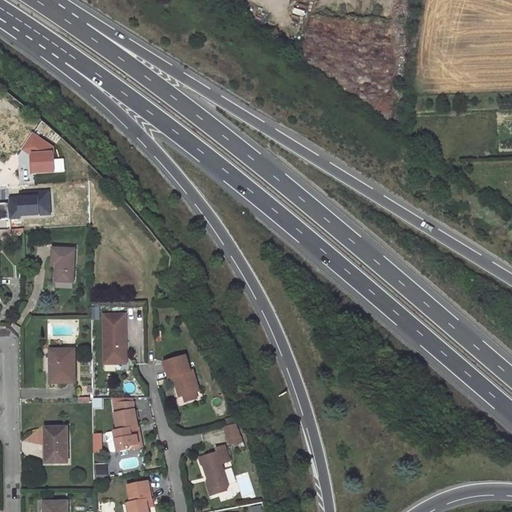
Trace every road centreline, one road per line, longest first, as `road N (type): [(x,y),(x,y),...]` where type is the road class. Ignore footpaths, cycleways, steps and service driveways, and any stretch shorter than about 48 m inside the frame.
road 1 (trunk): [(69,54),(232,176),(511,411)]
road 2 (trunk): [(511,378),(259,164),(79,28)]
road 3 (trunk): [(69,54),(74,76),(148,141),(266,299),(312,419),(328,511)]
road 4 (trunk): [(511,278),(105,28),(79,28)]
road 5 (residential): [(178,511),(150,368)]
